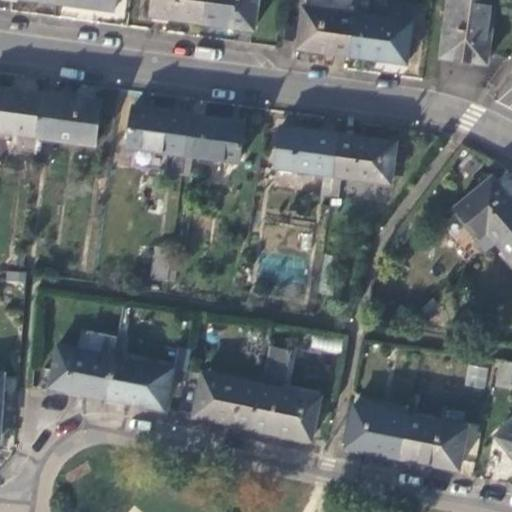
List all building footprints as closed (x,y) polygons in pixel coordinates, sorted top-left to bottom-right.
[(0,0),(0,5),(54,13),(55,0),(0,0)] [(55,0),(54,13),(111,21),(114,0),(55,0)] [(152,0),(149,26),(202,33),(206,0),(152,0)] [(206,0),(202,33),(253,41),(258,0),(206,0)] [(357,3),(329,0),(303,0),(296,60),(349,66),(355,23),(357,3)] [(495,11),(446,5),(439,68),(488,74),(495,11)] [(412,31),(355,23),(349,66),(406,74),(412,31)] [(41,105),(0,99),(0,141),(12,143),(10,159),(33,162),(36,146),(41,105)] [(100,113),(41,105),(36,146),(94,154),(100,113)] [(190,126),(133,118),(128,159),(184,166),(190,126)] [(243,133),(190,126),(184,166),(238,174),(243,133)] [(338,146),(279,138),(274,180),(322,186),(320,206),(329,208),(332,187),(338,146)] [(394,154),(338,146),(332,187),(329,208),(338,209),(341,190),(388,196),(394,154)] [(511,238),(511,211),(491,185),(458,211),(452,217),(478,249),(484,243),(494,254),(511,238)] [(511,238),(494,254),(511,275),(511,238)] [(166,260),(153,258),(149,291),(173,294),(176,272),(170,271),(170,268),(165,268),(166,260)] [(112,368),(56,356),(47,398),(104,409),(112,368)] [(268,358),(259,397),(251,438),(309,450),(318,409),(283,401),(291,363),(268,358)] [(484,388),(487,368),(468,365),(465,385),(484,388)] [(171,379),(112,368),(104,409),(163,421),(171,379)] [(511,392),(511,373),(500,371),(495,398),(511,400),(511,392)] [(259,397),(201,385),(192,426),(251,438),(259,397)] [(407,426),(352,417),(345,459),(399,469),(407,426)] [(465,437),(407,426),(399,469),(457,479),(465,437)] [(511,465),(511,430),(495,446),(511,465)]
